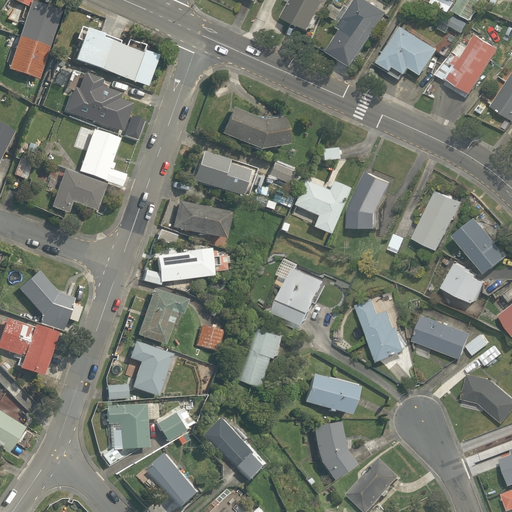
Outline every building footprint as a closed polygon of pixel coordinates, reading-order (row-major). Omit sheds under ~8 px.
[(25,8),(3,72),(37,84),(67,0),(12,0),(11,3),(25,8)] [(310,29),(324,0),(290,0),(283,16),(310,29)] [(387,12),(368,0),(354,0),(350,7),(346,4),(342,10),(331,3),(326,12),(338,20),(339,19),(341,20),(338,26),(342,28),(329,49),(353,64),(387,12)] [(455,1),(452,0),(431,0),(431,2),(449,12),(455,1)] [(459,0),(456,7),(455,6),(453,9),(472,19),(481,1),(479,0),(459,0)] [(458,17),(457,19),(449,15),(444,25),(464,36),(471,23),(458,17)] [(423,73),(438,48),(401,26),(384,52),(382,50),(374,62),(400,78),(403,73),(417,81),(422,73),(423,73)] [(84,30),(72,64),(147,89),(158,55),(84,30)] [(437,73),(448,80),(445,84),(467,97),(471,91),(472,92),(500,47),(476,33),(462,57),(453,51),(437,73)] [(92,77),(72,70),(65,88),(85,95),(92,77)] [(511,118),(511,74),(491,105),(511,118)] [(119,96),(92,87),(80,121),(121,135),(131,105),(117,100),(119,96)] [(258,120),(231,107),(219,133),(255,149),(285,144),(281,116),(258,120)] [(0,160),(14,130),(0,123),(0,160)] [(110,170),(120,140),(91,130),(76,175),(122,190),(127,175),(110,170)] [(338,159),(337,148),(320,149),(321,161),(338,159)] [(236,196),(245,171),(224,164),(226,160),(200,151),(190,180),(236,196)] [(267,175),(288,184),(289,182),(292,175),(293,172),(272,163),(267,175)] [(391,182),(367,171),(350,206),(350,226),(378,226),(377,211),(391,182)] [(72,208),(95,216),(105,189),(62,173),(48,211),(68,219),(72,208)] [(292,175),(289,182),(295,185),(298,178),(292,175)] [(327,234),(347,189),(330,181),(326,190),(303,180),(291,205),(315,216),(310,227),(327,234)] [(440,248),(462,201),(436,190),(415,236),(440,248)] [(271,210),(273,203),(266,200),(263,207),(271,210)] [(225,212),(177,201),(171,227),(219,239),(225,212)] [(476,216),(455,233),(488,271),(509,254),(476,216)] [(301,227),(294,225),(291,232),(297,235),(301,227)] [(175,236),(158,230),(154,239),(171,246),(175,236)] [(406,237),(395,233),(389,248),(399,253),(406,237)] [(144,270),(141,281),(158,285),(159,282),(206,276),(205,272),(221,270),(219,255),(211,256),(210,251),(203,252),(202,249),(180,252),(180,253),(154,256),(156,273),(144,270)] [(305,324),(325,280),(297,268),(299,264),(285,258),(278,273),(288,278),(274,310),(305,324)] [(472,269),(457,262),(444,285),(475,301),(485,281),(475,276),(477,274),(471,271),(472,269)] [(65,323),(74,326),(79,307),(74,307),(74,299),(56,292),(36,272),(16,293),(38,316),(38,325),(63,333),(65,323)] [(507,294),(511,299),(511,285),(503,273),(483,289),(489,296),(494,293),(500,300),(507,294)] [(151,288),(135,335),(163,345),(174,312),(179,314),(184,299),(151,288)] [(372,297),(356,304),(379,361),(407,348),(398,326),(395,327),(388,310),(379,314),(372,297)] [(511,330),(511,304),(499,314),(511,330)] [(472,332),(423,314),(413,340),(462,358),(472,332)] [(0,351),(20,358),(29,328),(4,320),(0,333),(0,351)] [(221,330),(201,325),(195,345),(215,351),(221,330)] [(285,334),(258,325),(251,348),(249,347),(247,353),(249,353),(241,378),(265,387),(275,355),(278,356),(285,334)] [(55,337),(34,329),(18,370),(40,378),(55,337)] [(490,343),(482,334),(467,345),(474,355),(490,343)] [(129,387),(156,396),(171,354),(133,341),(127,357),(138,361),(129,387)] [(502,354),(495,345),(480,356),(486,365),(502,354)] [(511,395),(492,379),(468,373),(462,398),(479,403),(503,423),(511,411),(511,395)] [(310,374),(303,402),(326,409),(326,410),(330,412),(331,410),(346,414),(354,386),(310,374)] [(127,398),(126,383),(105,385),(106,399),(127,398)] [(105,405),(104,405),(105,424),(110,423),(111,449),(146,447),(145,419),(157,418),(156,403),(148,403),(111,405),(110,402),(105,402),(105,405)] [(174,416),(172,412),(160,419),(159,417),(154,420),(155,422),(154,423),(165,441),(183,430),(182,428),(191,423),(183,410),(174,416)] [(0,413),(0,454),(5,458),(24,430),(0,413)] [(224,415),(205,434),(251,479),(268,461),(224,415)] [(342,450),(337,421),(311,426),(317,461),(329,479),(351,464),(342,450)] [(117,457),(111,449),(101,455),(107,465),(117,457)] [(510,486),(511,485),(511,450),(511,451),(511,452),(511,455),(500,460),(510,486)] [(167,451),(146,469),(180,508),(202,488),(167,451)] [(368,511),(401,477),(381,458),(347,494),(364,511),(368,511)] [(511,490),(502,495),(508,511),(511,510),(511,490)]
